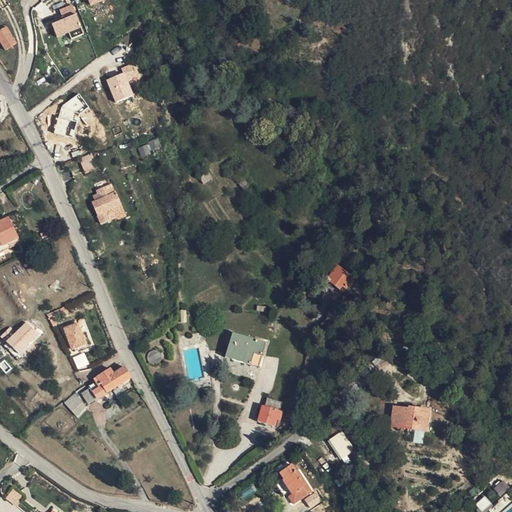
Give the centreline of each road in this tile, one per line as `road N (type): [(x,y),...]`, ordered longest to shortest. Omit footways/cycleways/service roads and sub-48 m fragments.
road 1 (residential): [(206,511),(0,85)]
road 2 (unknown): [(202,503),(400,360)]
